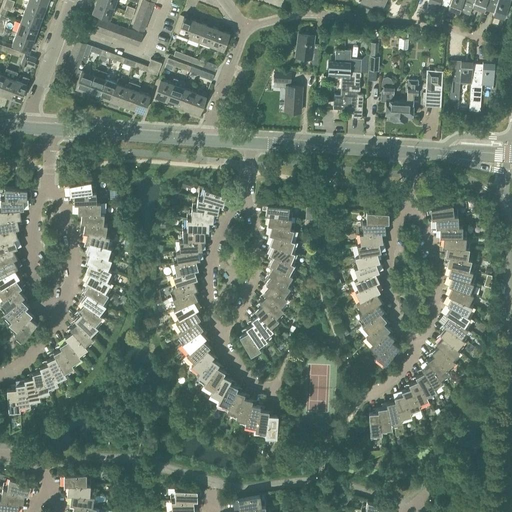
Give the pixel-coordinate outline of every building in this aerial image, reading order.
[(41,11),(43,5),(44,4),(31,0),(28,0),(24,10),(40,15),(39,16),(42,17),(44,12),(41,11)] [(92,11),(92,12),(110,18),(114,7),(98,1),(99,1),(97,0),(96,0),(94,5),(97,6),(95,12),(92,11)] [(142,0),(141,4),(152,8),(154,2),(147,0),(142,0)] [(463,2),(464,0),(444,0),(451,2),(449,9),(460,12),(463,2)] [(464,0),(474,4),(473,7),(484,11),(487,2),(487,0),(464,0)] [(511,0),(487,0),(487,2),(497,6),(493,16),(504,21),(511,0)] [(139,10),(150,14),(152,8),(141,4),(139,10)] [(40,22),(37,22),(39,16),(40,15),(24,10),(20,21),(35,27),(38,28),(40,22)] [(137,15),(148,20),(150,14),(139,10),(137,15)] [(135,21),(146,25),(148,20),(137,15),(135,21)] [(184,15),(177,33),(189,37),(195,21),(195,22),(196,20),(190,18),(189,20),(183,17),(184,15)] [(97,17),(93,29),(99,31),(103,20),(97,17)] [(103,20),(99,31),(105,33),(109,22),(103,20)] [(35,34),(33,33),(35,27),(20,21),(16,32),(31,38),(33,39),(35,34)] [(146,25),(135,21),(133,27),(144,31),(146,25)] [(201,24),(195,22),(195,21),(189,37),(200,41),(206,26),(207,24),(202,22),(201,24)] [(109,22),(105,33),(110,35),(114,24),(109,22)] [(114,24),(110,35),(116,37),(120,26),(114,24)] [(120,26),(116,37),(122,39),(126,28),(120,26)] [(212,28),(206,26),(200,41),(211,45),(217,30),(218,28),(213,26),(212,28)] [(126,28),(122,39),(127,42),(131,30),(127,29),(126,28)] [(131,30),(127,42),(133,44),(137,32),(131,30)] [(223,32),(217,30),(211,45),(220,48),(223,50),(223,48),(229,32),(224,30),(223,32)] [(31,45),(29,44),(31,38),(16,32),(12,44),(24,48),(29,50),(30,48),(31,45)] [(138,46),(142,34),(137,32),(133,44),(138,46)] [(298,32),(295,56),(311,58),(313,43),(314,35),(298,32)] [(87,43),(75,39),(73,45),(84,49),(85,48),(87,43)] [(376,80),(376,70),(378,70),(379,56),(377,55),(378,42),(370,41),(368,69),(367,80),(376,80)] [(71,51),(82,55),(84,49),(73,45),(72,48),(71,51)] [(336,50),(335,60),(329,60),(328,76),(342,77),(341,90),(357,91),(359,91),(360,90),(360,86),(359,86),(360,76),(361,75),(361,72),(360,72),(361,59),(350,58),(351,51),(336,50)] [(82,55),(71,51),(69,56),(80,60),(82,55)] [(22,62),(26,63),(27,60),(34,63),(36,57),(25,53),(22,62)] [(67,62),(78,66),(80,60),(69,56),(67,62)] [(149,62),(147,66),(159,70),(162,63),(151,58),(150,58),(149,62)] [(205,60),(205,61),(203,66),(215,70),(217,64),(205,60)] [(460,81),(471,81),(472,74),(473,61),(461,60),(460,73),(450,72),(447,108),(458,109),(460,81)] [(65,68),(76,72),(78,66),(67,62),(65,68)] [(483,62),(482,74),(472,74),(471,81),(470,103),(469,110),(480,111),(482,82),(493,83),(495,63),(483,62)] [(145,71),(157,75),(159,70),(147,66),(145,71)] [(95,68),(93,74),(87,89),(86,91),(91,93),(92,91),(98,93),(104,78),(106,72),(95,68)] [(81,86),(87,89),(93,74),(82,69),(75,87),(80,89),(81,86)] [(200,76),(211,80),(213,74),(202,70),(200,76)] [(426,77),(425,92),(423,92),(422,102),(425,102),(424,105),(440,106),(440,107),(443,71),(442,71),(427,70),(426,77)] [(274,81),(290,82),(291,72),(275,71),(274,81)] [(0,92),(3,94),(3,92),(9,94),(10,94),(15,80),(4,75),(0,86),(0,92)] [(15,80),(10,94),(9,94),(9,96),(11,97),(10,99),(20,102),(28,79),(23,77),(21,82),(15,80)] [(98,93),(97,95),(102,97),(101,98),(108,100),(109,99),(116,82),(104,78),(98,93)] [(171,100),(177,102),(178,102),(183,87),(185,82),(174,78),(172,83),(165,100),(170,102),(171,100)] [(172,83),(160,79),(154,96),(159,98),(158,99),(165,101),(165,100),(172,83)] [(126,103),(132,105),(133,105),(138,90),(140,85),(129,81),(127,86),(121,101),(120,103),(125,105),(126,103)] [(408,81),(408,85),(406,85),(405,92),(407,93),(407,101),(399,101),(398,120),(400,120),(401,122),(404,122),(405,120),(407,121),(407,116),(412,117),(413,95),(417,95),(418,81),(408,81)] [(114,99),(121,101),(127,86),(116,82),(109,99),(114,101),(114,99)] [(397,120),(398,120),(399,101),(392,101),(393,86),(384,85),(383,95),(381,95),(380,101),(387,102),(386,115),(390,115),(390,120),(392,120),(393,121),(396,122),(397,120)] [(286,86),(284,111),(300,112),(302,87),(286,86)] [(182,104),(188,106),(194,91),(183,87),(178,102),(177,102),(176,104),(181,106),(182,104)] [(138,107),(144,109),(143,112),(150,94),(138,90),(133,105),(132,105),(131,108),(137,110),(138,107)] [(333,109),(341,109),(341,110),(347,111),(351,111),(351,113),(353,113),(352,118),(362,118),(363,94),(357,94),(357,91),(341,90),(341,95),(334,94),(333,109)] [(194,108),(200,110),(199,113),(206,95),(194,91),(188,106),(187,108),(193,111),(194,108)] [(89,180),(65,184),(65,185),(69,184),(69,190),(70,193),(74,193),(91,191),(90,185),(89,180)] [(30,188),(5,186),(5,192),(5,197),(23,197),(27,197),(26,194),(26,188),(30,189),(30,188)] [(229,195),(205,187),(202,198),(219,202),(222,203),(225,195),(228,196),(229,195)] [(74,193),(74,202),(78,202),(95,201),(95,190),(91,191),(74,193)] [(1,197),(2,208),(19,207),(23,207),(23,197),(5,197),(1,197)] [(217,212),(219,202),(202,198),(198,197),(196,208),(213,211),(217,212)] [(99,212),(99,201),(95,201),(78,202),(78,211),(82,211),(99,212)] [(265,213),(269,213),(286,216),(290,216),(291,211),(287,210),(288,205),(263,203),(263,204),(266,204),(265,213)] [(451,203),(426,208),(426,209),(430,208),(431,217),(435,216),(456,214),(456,209),(451,209),(451,203)] [(0,208),(0,219),(17,217),(21,216),(19,207),(2,208),(0,208)] [(212,220),(213,211),(196,208),(192,207),(191,218),(208,220),(212,220)] [(392,212),(367,210),(367,221),(384,221),(388,221),(388,212),(392,212)] [(82,211),(81,221),(85,221),(102,223),(103,212),(99,212),(82,211)] [(269,213),(267,223),(271,223),(288,227),(292,228),(293,223),(289,221),(290,216),(286,216),(269,213)] [(435,216),(436,226),(440,225),(457,225),(456,214),(435,216)] [(19,226),(17,217),(0,219),(0,230),(15,227),(19,226)] [(208,229),(208,220),(191,218),(187,218),(187,228),(204,229),(208,229)] [(85,221),(83,230),(87,231),(104,234),(106,223),(102,223),(85,221)] [(385,230),(384,221),(367,221),(363,221),(364,232),(381,231),(385,230)] [(289,238),(292,228),(288,227),(271,223),(269,232),(273,233),(289,238)] [(460,235),(461,225),(457,225),(440,225),(439,235),(443,235),(460,235)] [(17,236),(15,227),(0,230),(0,240),(13,237),(17,236)] [(204,238),(204,229),(187,228),(183,228),(183,239),(200,239),(204,238)] [(87,231),(85,240),(89,241),(106,245),(108,234),(104,234),(87,231)] [(360,232),(361,243),(378,240),(382,240),(381,231),(364,232),(360,232)] [(293,239),(289,238),(273,233),(269,242),(273,244),(293,251),(295,246),(291,245),(293,239)] [(443,235),(443,244),(446,245),(463,246),(464,235),(460,235),(443,235)] [(0,251),(13,247),(17,246),(13,237),(0,240),(0,251)] [(179,239),(180,250),(197,248),(201,248),(200,239),(183,239),(179,239)] [(357,243),(360,254),(376,250),(380,250),(378,240),(361,243),(357,243)] [(106,256),(110,246),(106,245),(89,241),(86,250),(90,251),(106,256)] [(269,252),(273,254),(289,261),(293,251),(273,244),(269,252)] [(466,257),(468,247),(463,246),(446,245),(445,254),(449,255),(466,257)] [(17,256),(13,247),(0,251),(0,263),(13,257),(17,256)] [(176,251),(178,261),(195,258),(199,257),(197,248),(180,250),(176,251)] [(379,259),(376,250),(360,254),(356,255),(359,265),(375,260),(379,259)] [(90,251),(87,260),(90,261),(106,268),(110,257),(106,256),(90,251)] [(273,254),(269,262),(272,264),(287,272),(293,262),(289,261),(273,254)] [(467,269),(470,258),(466,257),(449,255),(447,264),(451,265),(467,269)] [(0,275),(14,268),(18,266),(13,257),(0,263),(0,275)] [(169,263),(173,273),(177,272),(193,268),(197,267),(195,258),(178,261),(169,263)] [(355,266),(359,277),(375,271),(378,269),(375,260),(359,265),(355,266)] [(105,279),(110,269),(106,268),(90,261),(86,270),(90,271),(105,279)] [(285,283),(291,274),(287,272),(272,264),(267,272),(271,274),(285,283)] [(468,280),(471,269),(467,269),(451,265),(448,274),(452,275),(468,280)] [(0,287),(1,287),(16,278),(19,275),(14,268),(0,275),(0,287)] [(196,277),(193,268),(177,272),(173,273),(176,284),(192,278),(196,277)] [(104,290),(109,281),(105,279),(90,271),(85,280),(89,282),(104,290)] [(353,285),(356,290),(359,288),(375,281),(378,279),(375,271),(359,277),(355,278),(357,283),(353,285)] [(271,274),(265,282),(269,284),(282,294),(289,285),(285,283),(271,274)] [(452,275),(448,283),(452,285),(468,291),(472,281),(468,280),(452,275)] [(0,287),(0,291),(4,298),(18,288),(21,285),(16,278),(1,287),(0,287)] [(196,287),(192,278),(176,284),(172,285),(177,295),(192,289),(196,287)] [(379,289),(375,281),(359,288),(356,290),(361,299),(376,291),(379,289)] [(101,301),(107,292),(104,290),(89,282),(84,289),(87,292),(101,301)] [(279,305),(286,296),(282,294),(269,284),(263,291),(266,294),(279,305)] [(452,285),(448,293),(451,295),(467,302),(472,293),(468,291),(452,285)] [(24,295),(18,288),(4,298),(1,300),(8,308),(21,297),(24,295)] [(154,304),(162,301),(160,289),(153,291),(154,304)] [(171,303),(174,308),(178,306),(193,299),(196,297),(192,289),(177,295),(173,297),(175,301),(171,303)] [(381,299),(376,291),(361,299),(357,301),(363,310),(377,301),(381,299)] [(98,312),(105,303),(101,301),(87,292),(81,299),(84,302),(98,312)] [(274,315),(282,307),(279,305),(266,294),(259,301),(262,303),(274,315)] [(465,314),(471,304),(467,302),(451,295),(447,303),(450,305),(465,314)] [(8,308),(5,311),(12,319),(25,307),(27,304),(21,297),(8,308)] [(173,315),(176,320),(179,317),(194,309),(198,307),(193,299),(178,306),(174,308),(176,312),(173,315)] [(383,309),(377,301),(363,310),(359,312),(366,321),(380,311),(383,309)] [(94,323),(101,314),(98,312),(84,302),(78,309),(81,311),(94,323)] [(262,303),(255,310),(258,313),(269,325),(277,318),(274,315),(262,303)] [(463,325),(469,316),(465,314),(450,305),(445,313),(449,315),(463,325)] [(32,313),(25,307),(12,319),(9,322),(18,329),(29,316),(32,313)] [(199,317),(194,309),(179,317),(176,320),(182,329),(196,319),(199,317)] [(74,318),(77,321),(89,333),(97,325),(94,323),(81,311),(74,318)] [(386,318),(380,311),(366,321),(363,323),(370,332),(383,321),(386,318)] [(264,335),(272,328),(269,325),(258,313),(251,318),(253,322),(264,335)] [(460,335),(466,327),(463,325),(449,315),(443,323),(446,325),(460,335)] [(33,319),(29,316),(18,329),(15,332),(19,335),(23,338),(21,341),(21,342),(37,322),(33,319)] [(202,326),(196,319),(182,329),(179,331),(185,339),(199,329),(202,326)] [(84,343),(92,336),(89,333),(77,321),(70,327),(73,330),(84,343)] [(367,334),(370,338),(367,341),(371,345),(374,342),(386,330),(389,327),(383,321),(370,332),(367,334)] [(257,344),(266,338),(264,335),(253,322),(245,327),(248,330),(257,344)] [(456,346),(463,338),(460,335),(446,325),(440,332),(443,335),(456,346)] [(182,342),(186,346),(183,349),(187,353),(190,350),(202,338),(205,336),(199,329),(185,339),(182,342)] [(78,352),(86,346),(84,343),(73,330),(65,335),(68,339),(78,352)] [(257,354),(255,350),(259,348),(257,344),(248,330),(239,335),(252,357),(257,354)] [(393,337),(386,330),(374,342),(371,345),(375,349),(372,352),(377,355),(391,339),(393,337)] [(443,335),(436,341),(439,344),(451,356),(459,349),(456,346),(443,335)] [(187,353),(194,360),(206,348),(209,345),(202,338),(190,350),(187,353)] [(68,339),(60,344),(62,347),(71,361),(80,356),(78,352),(68,339)] [(383,365),(398,345),(391,339),(377,355),(385,362),(382,365),(383,365)] [(432,350),(434,353),(445,366),(448,369),(453,366),(450,363),(454,359),(451,356),(439,344),(432,350)] [(62,347),(54,351),(55,355),(64,370),(73,365),(71,361),(62,347)] [(213,354),(206,348),(194,360),(192,363),(200,370),(211,357),(213,354)] [(439,376),(448,369),(445,366),(434,353),(427,359),(429,362),(439,376)] [(56,378),(65,373),(64,370),(55,355),(47,359),(49,362),(56,378)] [(218,362),(211,357),(200,370),(197,373),(206,379),(216,366),(218,362)] [(47,385),(57,382),(56,378),(49,362),(40,366),(41,369),(47,385)] [(429,362),(421,367),(423,370),(433,385),(442,379),(439,376),(429,362)] [(224,370),(216,366),(206,379),(204,383),(213,388),(222,374),(224,370)] [(41,369),(32,372),(33,376),(38,392),(49,389),(47,385),(41,369)] [(425,393),(435,388),(433,385),(423,370),(415,375),(417,378),(425,393)] [(230,378),(222,374),(213,388),(211,392),(221,397),(228,382),(230,378)] [(29,399),(39,396),(38,392),(33,376),(24,378),(25,382),(29,399)] [(409,382),(410,386),(419,405),(424,403),(423,399),(427,397),(425,393),(417,378),(409,382)] [(25,382),(16,383),(16,387),(19,404),(30,402),(29,399),(25,382)] [(237,385),(228,382),(221,397),(219,400),(229,405),(235,389),(237,385)] [(401,389),(403,393),(410,413),(415,411),(414,407),(419,405),(410,386),(401,389)] [(7,388),(9,413),(9,409),(15,408),(19,408),(19,404),(16,387),(11,388),(7,388)] [(229,405),(227,408),(237,412),(243,396),(244,392),(235,389),(229,405)] [(403,393),(394,396),(395,399),(400,416),(401,420),(406,418),(405,414),(410,413),(403,393)] [(236,416),(246,419),(251,402),(252,399),(243,396),(237,412),(236,416)] [(390,422),(401,420),(400,416),(395,399),(386,401),(387,405),(390,422)] [(260,404),(251,402),(246,419),(245,423),(256,425),(259,408),(260,404)] [(387,405),(377,407),(378,411),(380,428),(391,426),(390,422),(387,405)] [(269,409),(259,408),(256,425),(255,429),(266,430),(268,413),(269,409)] [(368,411),(370,436),(377,436),(376,432),(381,432),(380,428),(378,411),(368,411)] [(275,439),(276,439),(278,414),(268,413),(266,430),(265,434),(276,435),(275,439)] [(85,472),(60,474),(64,474),(64,480),(64,483),(68,483),(89,483),(89,478),(85,477),(85,472)] [(9,482),(8,487),(24,492),(28,493),(30,484),(34,485),(10,477),(9,482)] [(88,494),(89,483),(68,483),(67,492),(71,493),(88,494)] [(4,486),(2,497),(19,500),(23,501),(24,492),(8,487),(4,486)] [(201,489),(175,488),(176,499),(193,498),(197,498),(197,489),(201,489)] [(91,505),(92,494),(88,494),(71,493),(70,502),(74,502),(91,505)] [(258,493),(234,498),(234,499),(238,498),(239,507),(243,506),(260,504),(258,493)] [(0,496),(0,507),(14,509),(18,509),(19,500),(2,497),(0,496)] [(172,499),(173,510),(190,508),(194,508),(193,498),(176,499),(172,499)] [(386,511),(388,506),(392,507),(368,500),(366,511),(372,511),(386,511)] [(93,511),(95,505),(91,505),(74,502),(72,511),(73,511),(93,511)]
